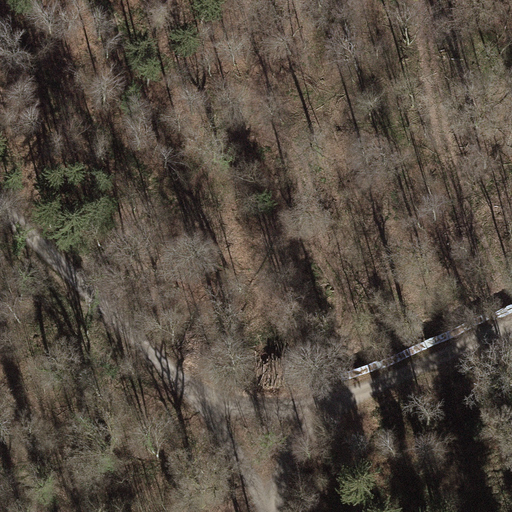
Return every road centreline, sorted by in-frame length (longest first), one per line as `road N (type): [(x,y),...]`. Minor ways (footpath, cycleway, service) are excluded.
road 1 (track): [(0,203),(206,405),(269,511)]
road 2 (track): [(206,405),(318,409),(511,325)]
